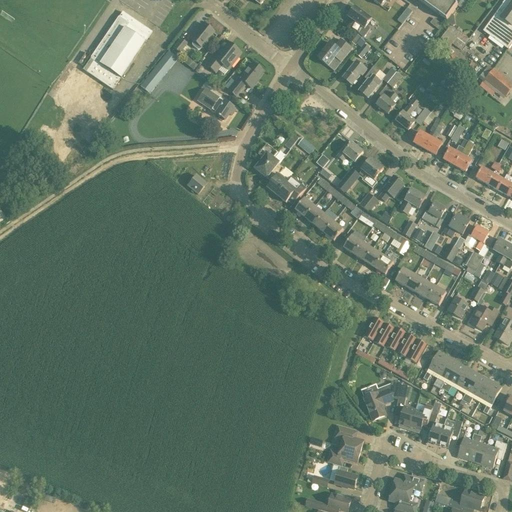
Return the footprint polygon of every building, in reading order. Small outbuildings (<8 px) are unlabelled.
[(450,0),(417,0),(447,21),(458,6),(450,1),(450,0)] [(508,51),(511,45),(511,0),(506,0),(483,32),(508,51)] [(498,1),(483,23),(487,26),(502,4),(498,1)] [(367,27),(372,20),(356,8),(355,9),(353,8),(350,13),(352,14),(348,18),(354,23),(350,28),(364,39),(370,30),(367,27)] [(398,20),(403,24),(413,12),(408,8),(398,20)] [(152,33),(122,13),(119,18),(90,59),(91,59),(83,70),(112,91),(120,79),(121,80),(146,43),(145,43),(152,33)] [(438,30),(442,25),(434,19),(430,24),(438,30)] [(201,49),(214,33),(203,24),(190,40),(193,42),(192,44),(192,46),(197,51),(199,50),(201,48),(201,49)] [(461,51),(469,40),(452,26),(443,37),(461,51)] [(179,54),(187,45),(180,39),(172,49),(179,54)] [(341,41),(335,48),(330,44),(318,59),(328,68),(334,72),(341,63),(352,50),(341,41)] [(361,60),(370,49),(364,45),(356,55),(361,60)] [(228,71),(241,55),(230,46),(222,55),(217,51),(205,66),(215,74),(222,66),(228,71)] [(149,94),(177,60),(168,52),(140,86),(149,94)] [(362,77),(367,71),(357,63),(343,80),(352,86),(361,76),(362,77)] [(263,72),(252,64),(245,72),(240,79),(238,78),(231,87),(227,92),(235,98),(239,94),(246,85),(251,90),(257,83),(255,82),(263,73),(263,72)] [(368,100),(377,88),(381,83),(375,78),(380,72),(374,67),(365,79),(368,82),(360,93),(368,100)] [(387,85),(396,74),(391,69),(382,81),(387,85)] [(505,98),(511,89),(511,84),(494,69),(485,80),(505,98)] [(396,74),(387,85),(393,89),(401,78),(396,74)] [(91,83),(65,126),(86,138),(105,106),(113,110),(121,98),(114,93),(112,96),(91,83)] [(206,90),(205,90),(199,98),(197,102),(213,113),(213,114),(215,115),(220,118),(219,119),(219,121),(221,122),(223,122),(224,121),(229,114),(231,116),(235,111),(232,109),(233,109),(206,90)] [(392,103),(398,96),(393,93),(387,100),(384,97),(377,106),(388,116),(396,106),(392,103)] [(409,118),(415,110),(419,104),(414,100),(410,106),(404,113),(403,113),(396,122),(408,132),(415,123),(409,118)] [(425,109),(415,122),(420,127),(423,123),(431,114),(425,109)] [(428,126),(436,117),(431,113),(431,114),(423,123),(428,126)] [(425,150),(439,126),(438,126),(441,121),(437,118),(430,132),(431,132),(428,137),(421,133),(414,144),(425,150)] [(439,126),(425,150),(436,157),(442,145),(435,141),(438,136),(439,136),(443,129),(439,126)] [(451,139),(457,129),(452,126),(446,136),(451,139)] [(457,129),(451,139),(456,142),(462,132),(457,129)] [(294,135),(289,141),(295,145),(299,139),(294,135)] [(303,139),(298,146),(304,151),(309,144),(303,139)] [(459,147),(456,153),(450,150),(444,161),(455,167),(461,156),(469,142),(464,140),(460,147),(459,147)] [(506,150),(509,144),(502,140),(499,147),(506,150)] [(469,142),(464,150),(468,153),(473,145),(469,142)] [(355,164),(363,153),(352,144),(344,154),(342,152),(337,158),(343,162),(347,157),(355,164)] [(267,180),(278,166),(284,159),(278,154),(267,145),(265,147),(264,148),(263,148),(263,149),(262,150),(261,151),(261,152),(260,154),(259,156),(264,160),(257,168),(257,169),(257,170),(257,171),(257,172),(258,172),(267,180)] [(316,164),(323,169),(330,160),(323,155),(316,164)] [(472,162),(461,156),(455,167),(465,173),(472,162)] [(374,181),(384,170),(371,159),(362,171),(362,172),(359,176),(364,180),(367,176),(374,181)] [(272,183),(267,189),(277,197),(289,182),(288,182),(291,178),(292,177),(283,170),(284,170),(278,166),(267,180),(272,183)] [(487,186),(493,175),(482,169),(476,179),(487,186)] [(357,182),(348,174),(337,188),(345,195),(357,182)] [(498,192),(504,181),(493,175),(487,186),(498,192)] [(198,196),(206,185),(196,177),(187,187),(198,196)] [(289,182),(277,197),(286,204),(290,200),(295,204),(306,190),(300,186),(291,178),(288,182),(289,182)] [(394,199),(404,186),(394,178),(384,191),(384,192),(379,198),(385,203),(390,196),(394,199)] [(326,191),(330,186),(321,179),(317,184),(326,191)] [(509,198),(511,191),(511,185),(504,181),(498,192),(509,198)] [(335,198),(338,193),(330,186),(326,191),(335,198)] [(419,210),(426,198),(412,191),(405,202),(406,202),(401,212),(407,215),(412,206),(419,210)] [(343,205),(347,200),(338,193),(335,198),(343,205)] [(370,214),(379,202),(369,194),(359,206),(370,214)] [(305,219),(315,208),(305,200),(295,211),(305,219)] [(347,200),(343,205),(352,212),(356,207),(347,200)] [(439,229),(447,215),(444,214),(446,210),(435,204),(429,214),(438,219),(434,226),(439,229)] [(315,227),(324,215),(315,208),(305,219),(315,227)] [(372,226),(376,221),(363,213),(358,221),(371,228),(372,226)] [(324,235),(334,223),(324,215),(315,227),(324,235)] [(389,224),(391,218),(383,215),(381,221),(389,224)] [(470,223),(458,216),(456,219),(453,217),(448,227),(451,229),(450,230),(446,227),(442,233),(447,235),(452,238),(456,232),(463,236),(470,223)] [(382,232),(385,227),(376,221),(372,226),(382,232)] [(409,238),(416,226),(410,222),(402,235),(409,238)] [(334,223),(324,235),(334,243),(344,231),(334,223)] [(391,239),(394,233),(385,227),(382,232),(391,239)] [(487,238),(489,234),(477,228),(472,237),(469,236),(464,244),(465,247),(469,249),(472,248),(474,248),(481,252),(489,238),(487,238)] [(418,229),(413,239),(419,243),(424,232),(418,229)] [(394,233),(391,239),(401,245),(404,240),(394,233)] [(431,252),(440,237),(433,234),(425,248),(431,252)] [(355,255),(362,244),(352,237),(344,249),(354,256),(355,255)] [(461,248),(465,240),(459,237),(456,246),(461,248)] [(396,252),(404,257),(411,245),(403,240),(396,252)] [(500,265),(510,246),(500,241),(494,251),(500,255),(496,262),(500,265)] [(365,262),(373,250),(362,244),(355,255),(354,256),(365,263),(365,262)] [(452,263),(459,250),(450,245),(442,258),(452,263)] [(511,247),(510,246),(500,265),(504,267),(510,271),(511,267),(511,247)] [(423,258),(426,253),(416,247),(413,252),(423,258)] [(375,269),(383,257),(373,250),(365,262),(365,263),(375,270),(375,269)] [(433,263),(436,258),(426,253),(423,258),(433,263)] [(474,276),(481,264),(484,259),(474,253),(466,267),(468,268),(466,271),(474,276)] [(375,269),(375,270),(386,276),(394,264),(383,257),(375,269)] [(443,269),(445,264),(436,258),(433,263),(443,269)] [(445,264),(443,269),(452,274),(455,269),(445,264)] [(481,264),(474,276),(480,279),(486,267),(481,264)] [(407,289),(414,276),(403,270),(396,283),(407,289)] [(497,289),(503,278),(495,273),(489,284),(497,289)] [(420,279),(414,276),(407,289),(417,295),(425,282),(427,278),(422,276),(420,279)] [(504,293),(511,281),(505,278),(498,290),(504,293)] [(428,301),(435,288),(425,282),(417,295),(428,301)] [(484,291),(487,286),(481,282),(478,288),(477,288),(471,299),(478,303),(484,292),(484,291)] [(435,288),(428,301),(439,307),(446,294),(435,288)] [(506,307),(511,298),(505,294),(500,303),(506,307)] [(461,320),(468,307),(455,299),(448,312),(461,320)] [(487,312),(480,307),(470,325),(482,332),(486,325),(489,326),(492,321),(493,322),(498,313),(489,308),(487,312)] [(374,343),(384,324),(374,318),(363,337),(374,343)] [(511,324),(505,320),(495,339),(508,346),(511,338),(511,324)] [(386,347),(395,330),(384,324),(374,343),(385,349),(386,347)] [(396,353),(406,334),(396,329),(395,330),(386,347),(396,353)] [(406,359),(416,340),(406,334),(396,353),(406,359)] [(416,340),(406,359),(417,365),(428,347),(416,340)] [(364,360),(367,356),(358,351),(355,355),(364,360)] [(439,353),(429,370),(427,374),(438,380),(439,376),(449,359),(439,353)] [(367,356),(364,360),(373,365),(376,361),(367,356)] [(449,359),(439,376),(438,380),(444,383),(448,385),(450,382),(459,365),(449,359)] [(388,370),(390,366),(380,360),(378,364),(388,370)] [(459,365),(450,382),(448,385),(452,388),(459,391),(460,388),(470,371),(459,365)] [(398,375),(400,372),(390,366),(388,370),(398,375)] [(470,371),(460,388),(459,391),(465,395),(469,397),(471,394),(481,376),(470,371)] [(400,372),(398,375),(408,381),(410,377),(400,372)] [(481,376),(471,394),(469,397),(472,399),(480,403),(482,400),(491,382),(481,376)] [(491,382),(482,400),(480,403),(487,407),(490,409),(492,406),(502,389),(491,382)] [(398,401),(399,398),(401,385),(392,383),(390,393),(389,391),(378,395),(377,394),(364,400),(373,422),(386,417),(382,406),(393,402),(392,400),(398,401)] [(409,432),(410,428),(415,412),(404,408),(406,399),(399,398),(398,401),(396,412),(403,414),(399,425),(400,425),(399,428),(409,432)] [(427,428),(428,426),(429,422),(432,414),(433,409),(426,407),(424,414),(415,412),(410,428),(409,432),(419,435),(420,432),(422,427),(427,428)] [(438,446),(444,428),(435,425),(438,416),(432,414),(429,422),(428,426),(434,428),(429,443),(438,446)] [(501,433),(503,429),(499,427),(502,420),(496,417),(490,428),(501,433)] [(460,430),(461,430),(463,424),(456,422),(453,431),(444,428),(438,446),(448,449),(453,434),(459,436),(460,430)] [(358,434),(354,432),(338,428),(335,439),(343,441),(341,448),(360,453),(364,442),(358,441),(356,440),(358,434)] [(511,439),(511,436),(511,433),(503,429),(501,433),(511,439)] [(460,430),(459,436),(455,447),(461,449),(458,458),(470,462),(478,436),(474,435),(472,440),(473,441),(472,442),(464,439),(466,432),(461,430),(460,430)] [(481,466),(487,447),(479,444),(479,443),(480,443),(482,438),(478,436),(470,462),(481,466)] [(487,447),(481,466),(493,469),(496,460),(502,461),(506,445),(497,442),(495,447),(495,448),(495,449),(487,447)] [(331,452),(328,464),(343,468),(344,461),(357,465),(360,453),(341,448),(339,455),(331,452)] [(354,491),(358,478),(339,472),(335,485),(354,491)] [(327,489),(330,481),(314,476),(312,484),(327,489)] [(425,482),(404,476),(402,482),(395,480),(392,491),(412,497),(413,490),(422,493),(425,482)] [(392,491),(389,502),(395,504),(394,511),(399,511),(416,511),(418,505),(410,503),(412,497),(392,491)] [(453,509),(461,511),(463,511),(466,507),(480,511),(484,498),(465,492),(461,505),(451,502),(450,502),(448,507),(448,508),(453,509)] [(341,511),(348,511),(351,501),(332,496),(329,506),(328,508),(340,511),(341,511)] [(451,500),(444,497),(442,505),(448,507),(450,502),(451,502),(451,500)] [(328,508),(329,506),(307,500),(305,507),(322,511),(321,511),(339,511),(340,511),(328,508)]
